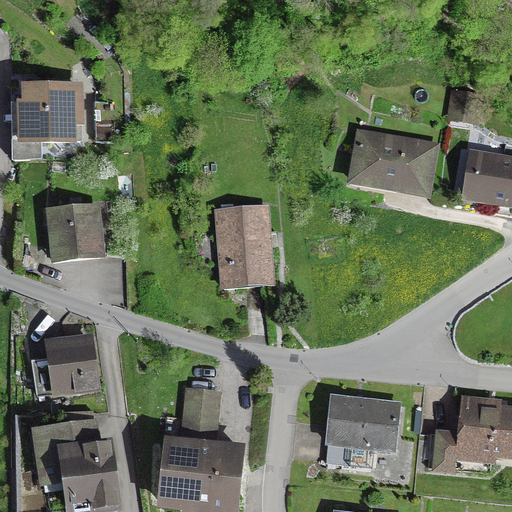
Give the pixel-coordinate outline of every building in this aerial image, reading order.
[(24,92),(18,92),(18,109),(10,109),(11,144),(25,144),(25,145),(70,144),(70,143),(77,143),(77,126),(78,126),(77,90),(24,92)] [(465,112),(475,113),(478,98),(453,94),(449,119),(464,122),(465,112)] [(114,104),(97,105),(98,143),(115,143),(114,104)] [(395,192),(396,184),(426,190),(433,150),(390,142),(389,152),(357,147),(350,184),(395,192)] [(469,200),(511,207),(511,166),(475,160),(469,200)] [(49,234),(55,234),(58,264),(98,260),(96,241),(93,241),(92,227),(97,226),(95,209),(47,214),(49,234)] [(216,212),(222,292),(263,288),(261,265),(268,265),(263,209),(216,212)] [(47,348),(49,362),(31,365),(36,398),(95,389),(88,342),(47,348)] [(211,450),(216,395),(186,392),(181,447),(169,446),(163,508),(202,511),(231,511),(238,453),(211,450)] [(397,408),(330,401),(324,465),(370,470),(372,450),(392,452),(397,408)] [(511,414),(464,410),(462,440),(429,437),(426,470),(488,475),(489,456),(511,457),(511,414)] [(92,450),(89,427),(33,435),(39,469),(41,469),(43,484),(60,482),(60,483),(65,482),(69,511),(92,511),(115,509),(106,448),(92,450)]
